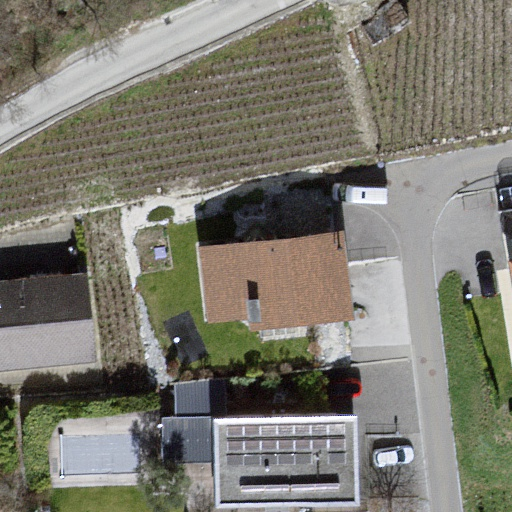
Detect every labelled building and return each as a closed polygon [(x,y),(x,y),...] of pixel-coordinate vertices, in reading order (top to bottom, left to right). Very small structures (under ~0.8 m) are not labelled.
[(333,234),(186,250),(194,326),(341,320),(333,234)] [(511,259),(494,263),(511,356),(511,259)] [(77,279),(0,285),(0,372),(84,367),(77,279)] [(163,447),(207,448),(207,406),(164,406),(163,447)] [(356,417),(213,422),(216,507),(359,502),(356,417)]
